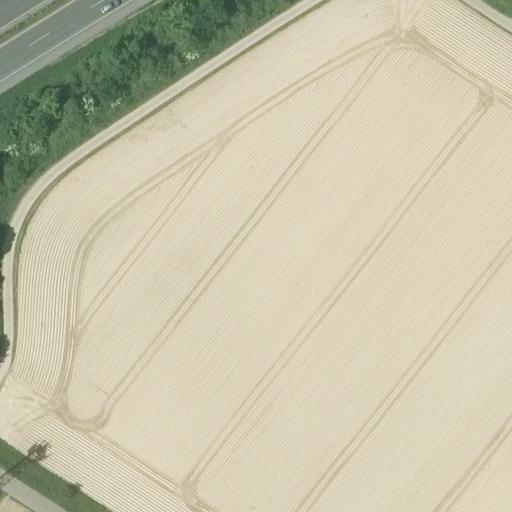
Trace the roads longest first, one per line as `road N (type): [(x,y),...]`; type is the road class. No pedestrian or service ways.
road 1 (track): [(319,0),(52,172),(31,195),(11,244),(0,373)]
road 2 (motorway): [(0,82),(133,0)]
